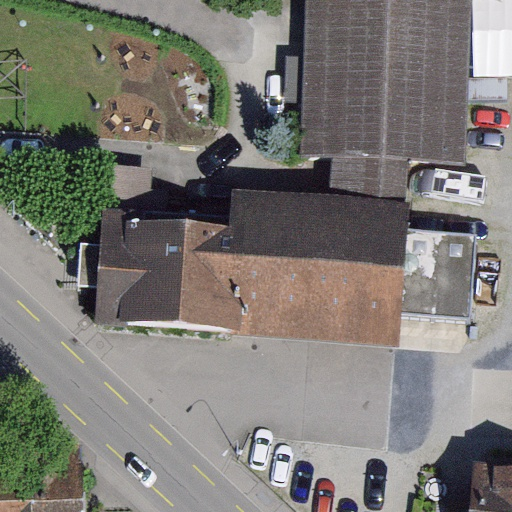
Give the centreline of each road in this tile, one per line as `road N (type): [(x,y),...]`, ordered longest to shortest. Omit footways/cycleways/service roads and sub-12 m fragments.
road 1 (track): [(111,0),(230,40),(253,80),(249,141),(216,167),(0,152)]
road 2 (tertiary): [(0,318),(210,511)]
